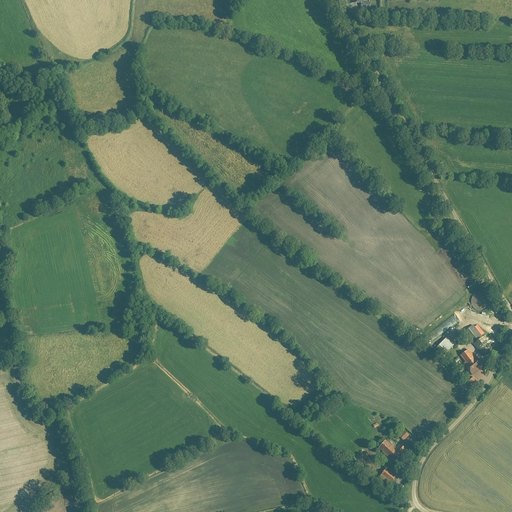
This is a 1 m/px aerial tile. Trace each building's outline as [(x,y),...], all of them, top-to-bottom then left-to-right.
[(471,299),(471,302),(471,305),(472,308),(474,310),(476,312),(480,312),(483,312),(486,311),(488,308),(489,305),(490,302),(489,299),(487,296),(484,294),(481,293),(478,294),(475,295),(473,297),(471,299)] [(472,326),(466,331),(473,339),(470,342),(483,358),(492,349),(487,343),(491,339),(487,334),(482,338),(480,335),(483,333),(478,327),(474,329),(472,326)] [(435,350),(443,357),(455,345),(447,337),(435,350)] [(465,370),(472,376),(482,366),(478,362),(466,350),(458,359),(467,367),(465,370)] [(472,379),(467,384),(473,389),(478,385),(472,379)] [(405,431),(400,438),(405,442),(411,435),(405,431)] [(403,455),(402,455),(406,451),(401,445),(397,450),(388,441),(379,450),(394,465),(403,455)] [(386,470),(379,478),(390,487),(397,478),(386,470)]
